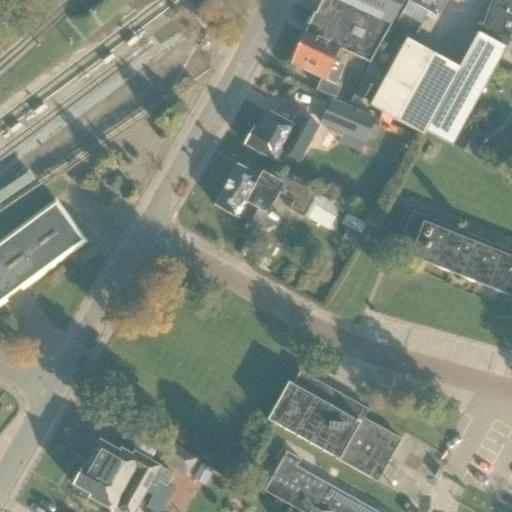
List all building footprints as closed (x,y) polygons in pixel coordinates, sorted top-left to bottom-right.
[(321,0),(316,14),(314,13),(305,33),(302,32),(289,59),(291,64),(303,70),(303,71),(322,79),(316,91),(334,98),(340,87),(335,85),(344,67),(334,62),(340,50),(369,64),(405,0),(321,0)] [(422,135),(425,131),(452,146),(454,144),(464,126),(507,53),(505,52),(511,36),(511,2),(506,0),(491,0),(482,24),(478,22),(474,32),(480,34),(460,69),(408,39),(370,105),(392,118),(391,119),(400,124),(400,123),(406,127),(407,126),(422,135)] [(411,0),(410,3),(438,18),(447,0),(411,0)] [(378,90),(363,81),(355,96),(370,105),(378,90)] [(321,126),(365,145),(374,122),(330,103),(321,126)] [(299,116),(294,127),(270,114),(261,131),(255,128),(245,146),(274,162),(280,152),(299,162),(318,127),(299,116)] [(464,126),(454,144),(475,156),(485,138),(464,126)] [(259,178),(237,166),(215,207),(238,219),(246,204),(258,210),(266,215),(279,193),(294,202),(289,211),(304,219),(316,196),(269,171),(267,176),(262,173),(259,178)] [(0,203),(33,181),(28,173),(0,191),(0,203)] [(341,209),(316,196),(305,218),(329,231),(341,209)] [(88,242),(57,200),(0,241),(0,305),(8,300),(6,297),(20,287),(23,289),(88,242)] [(266,215),(258,210),(248,229),(257,234),(268,215),(266,215)] [(425,244),(420,258),(511,291),(511,247),(417,214),(408,238),(425,244)] [(366,224),(347,215),(342,224),(361,233),(366,224)] [(360,234),(350,229),(345,239),(355,244),(360,234)] [(398,445),(399,443),(401,440),(363,418),(368,410),(350,400),(301,372),(293,386),(289,384),(268,421),(377,483),(398,445)] [(187,477),(198,459),(170,440),(158,459),(187,477)] [(160,511),(174,490),(167,486),(173,477),(141,457),(139,461),(123,452),(122,452),(119,453),(100,442),(90,459),(127,481),(126,483),(145,494),(147,495),(148,493),(153,496),(146,508),(152,511),(160,511)] [(376,511),(297,467),(301,460),(287,452),(265,491),(300,511),(376,511)] [(118,511),(134,511),(145,494),(126,483),(127,481),(90,459),(86,466),(86,465),(84,467),(79,469),(78,469),(73,478),(75,484),(74,486),(90,496),(91,499),(91,500),(111,511),(112,509),(118,511)] [(205,485),(213,471),(202,464),(193,479),(205,485)]
